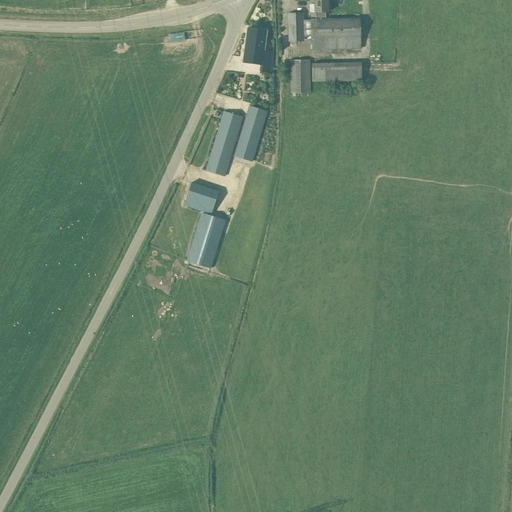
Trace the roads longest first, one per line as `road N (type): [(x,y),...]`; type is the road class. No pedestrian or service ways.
road 1 (unclassified): [(0,504),(203,101),(241,0)]
road 2 (tertiary): [(0,22),(118,25),(228,0)]
